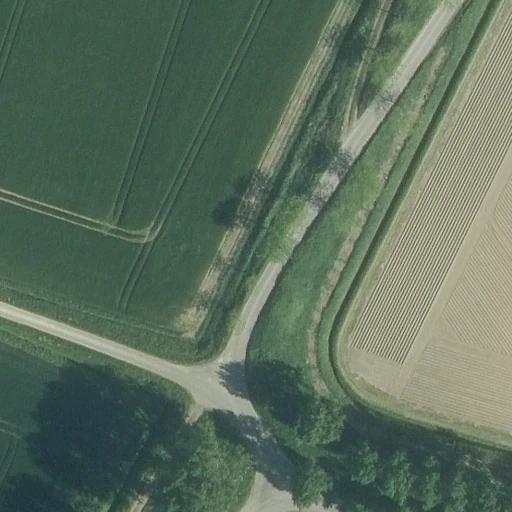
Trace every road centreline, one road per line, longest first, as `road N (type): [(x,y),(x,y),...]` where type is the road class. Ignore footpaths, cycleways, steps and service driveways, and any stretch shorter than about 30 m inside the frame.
road 1 (unclassified): [(205,382),(335,163),(450,0)]
road 2 (unclassified): [(205,382),(0,312)]
road 3 (track): [(376,0),(353,62),(335,163)]
road 4 (unclassified): [(277,479),(242,415),(205,382)]
